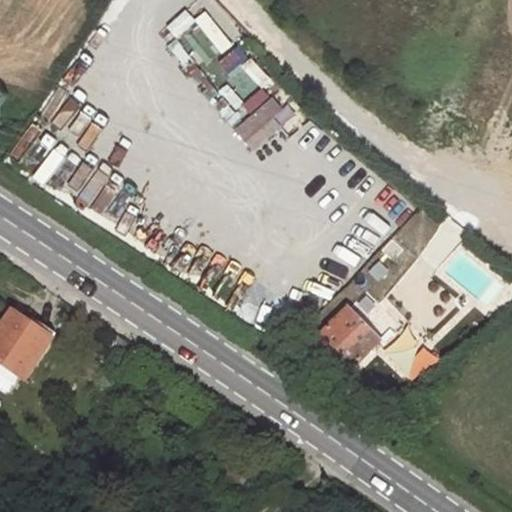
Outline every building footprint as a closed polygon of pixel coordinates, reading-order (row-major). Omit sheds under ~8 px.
[(380,340),(349,309),(318,340),(349,371),(380,340)] [(0,363),(25,380),(52,341),(33,328),(12,313),(0,330),(0,363)] [(55,336),(36,323),(33,328),(52,341),(55,336)] [(118,337),(109,351),(125,361),(134,348),(118,337)] [(267,476),(240,459),(232,471),(228,468),(221,479),(242,493),(248,483),(258,489),(267,476)] [(252,500),(258,489),(248,483),(242,493),(252,500)]
